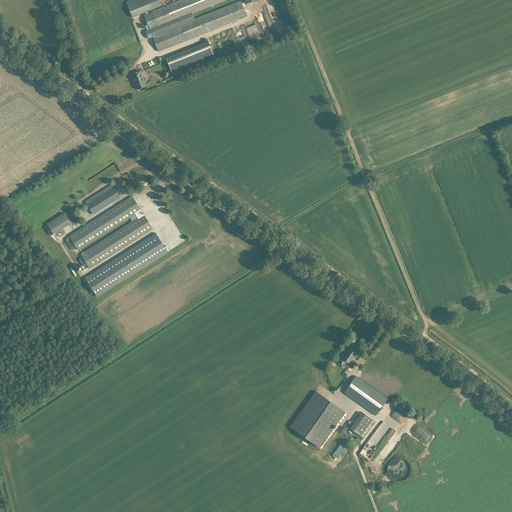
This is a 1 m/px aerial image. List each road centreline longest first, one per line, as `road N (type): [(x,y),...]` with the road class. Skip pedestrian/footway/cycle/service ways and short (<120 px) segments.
road 1 (secondary): [(511,413),(0,41)]
road 2 (track): [(308,32),(424,326),(511,396)]
